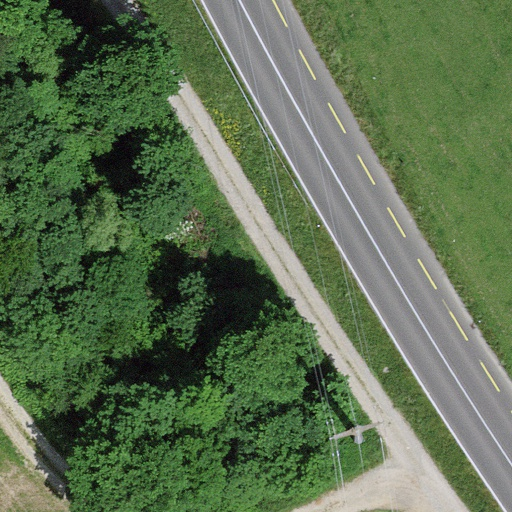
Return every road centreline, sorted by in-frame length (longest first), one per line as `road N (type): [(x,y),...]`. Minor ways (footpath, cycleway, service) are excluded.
road 1 (track): [(444,511),(116,0)]
road 2 (secondary): [(239,0),(387,265),(511,463)]
road 3 (track): [(106,511),(56,471),(0,389)]
